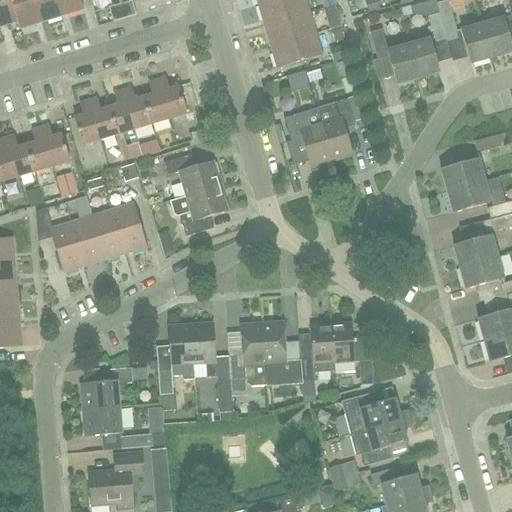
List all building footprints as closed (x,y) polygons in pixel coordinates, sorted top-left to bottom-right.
[(11,0),(0,0),(0,27),(17,22),(18,22),(11,0)] [(41,23),(33,0),(11,0),(18,22),(17,22),(20,29),(41,23)] [(33,0),(41,23),(61,17),(56,0),(33,0)] [(56,0),(61,17),(83,10),(79,0),(56,0)] [(119,0),(121,4),(109,8),(113,22),(136,15),(132,1),(135,0),(119,0)] [(304,0),(280,0),(259,6),(266,27),(309,14),(304,0)] [(364,0),(368,14),(380,11),(376,0),(364,0)] [(459,39),(457,31),(451,9),(448,0),(437,4),(440,14),(447,41),(447,42),(459,39)] [(440,14),(436,15),(432,1),(398,10),(401,19),(413,16),(428,18),(436,44),(447,41),(440,14)] [(309,14),(266,27),(272,48),(315,34),(309,14)] [(492,59),(511,53),(511,47),(504,18),(482,24),(492,59)] [(492,59),(482,24),(460,30),(470,65),(492,59)] [(418,79),(409,45),(387,51),(381,29),(369,33),(377,60),(389,57),(397,85),(418,79)] [(315,34),(272,48),(278,69),(322,56),(315,34)] [(418,79),(439,73),(430,40),(409,45),(418,79)] [(347,79),(354,77),(349,61),(338,64),(342,80),(347,79)] [(168,121),(186,115),(178,87),(168,89),(165,78),(156,80),(168,121)] [(168,121),(156,80),(149,82),(152,94),(143,97),(151,126),(168,121)] [(151,126),(143,97),(134,100),(131,88),(122,91),(134,131),(151,126)] [(113,93),(118,105),(109,108),(117,136),(134,131),(122,91),(113,93)] [(347,100),(317,108),(332,160),(351,155),(343,126),(356,123),(356,122),(366,119),(358,93),(346,96),(347,100)] [(117,136),(109,108),(100,110),(96,99),(89,101),(100,141),(117,136)] [(100,141),(89,101),(79,104),(83,116),(74,118),(83,146),(100,141)] [(316,108),(316,109),(284,118),(291,142),(304,139),(314,170),(316,172),(324,169),(325,167),(324,163),(332,160),(317,108),(316,108)] [(48,125),(40,128),(52,167),(70,161),(62,135),(52,138),(48,125)] [(35,142),(27,145),(35,172),(52,167),(40,128),(32,130),(35,142)] [(188,143),(202,139),(204,138),(201,130),(185,135),(188,143)] [(477,155),(508,146),(504,134),(474,143),(477,155)] [(14,135),(5,138),(18,177),(35,172),(27,145),(18,148),(14,135)] [(0,150),(1,153),(0,152),(0,181),(0,183),(18,177),(5,138),(0,139),(0,150)] [(143,155),(162,155),(162,140),(142,141),(143,155)] [(187,197),(222,187),(214,162),(196,168),(192,155),(165,163),(169,176),(179,173),(187,197)] [(447,193),(486,183),(479,160),(441,171),(447,193)] [(486,183),(447,193),(453,214),(491,203),(486,183)] [(177,218),(180,217),(186,237),(215,229),(211,217),(229,212),(222,187),(187,197),(169,202),(173,216),(177,218)] [(85,198),(77,200),(80,209),(88,206),(85,198)] [(511,214),(511,201),(487,209),(490,221),(511,214)] [(126,255),(147,248),(133,205),(112,211),(126,255)] [(50,231),(52,230),(46,210),(36,213),(38,243),(52,238),(50,231)] [(92,218),(105,261),(126,255),(112,211),(92,218)] [(511,214),(490,221),(483,223),(486,235),(511,227),(511,214)] [(105,261),(92,218),(71,224),(85,267),(105,261)] [(85,267),(71,224),(52,230),(50,231),(52,238),(63,274),(85,267)] [(453,247),(459,269),(497,259),(492,237),(453,247)] [(0,262),(14,261),(12,239),(0,239),(0,262)] [(497,259),(459,269),(464,290),(503,280),(497,259)] [(14,261),(0,262),(0,283),(16,282),(14,261)] [(503,297),(508,295),(511,294),(511,281),(500,285),(503,297)] [(16,282),(0,283),(0,305),(18,304),(16,282)] [(18,304),(0,305),(0,327),(20,325),(18,304)] [(484,342),(511,334),(511,310),(478,320),(484,342)] [(213,324),(190,326),(193,366),(194,366),(205,365),(206,379),(216,378),(213,324)] [(331,325),(334,364),(355,362),(352,324),(331,325)] [(20,325),(0,327),(0,349),(22,347),(20,325)] [(263,327),(266,376),(282,375),(281,363),(285,363),(283,325),(263,327)] [(334,373),(333,364),(334,364),(331,325),(311,327),(314,357),(302,358),(304,382),(314,381),(313,375),(334,373)] [(168,327),(171,367),(171,371),(158,372),(159,397),(173,396),(172,378),(182,378),(182,380),(184,382),(195,381),(194,366),(193,366),(190,326),(168,327)] [(229,360),(230,381),(247,380),(248,384),(252,388),(266,387),(266,376),(263,327),(242,328),(244,359),(229,360)] [(511,334),(484,342),(490,363),(511,357),(511,334)] [(362,386),(374,384),(372,360),(359,362),(362,386)] [(118,386),(133,384),(132,369),(108,371),(109,383),(82,386),(84,412),(120,409),(118,386)] [(219,414),(232,413),(230,381),(217,382),(219,414)] [(374,393),(351,400),(340,403),(350,435),(410,418),(408,411),(400,414),(396,399),(377,405),(374,393)] [(120,409),(84,412),(86,437),(122,434),(120,409)] [(366,454),(369,466),(392,459),(389,447),(409,441),(405,428),(412,426),(410,418),(350,435),(353,446),(359,444),(362,455),(366,454)] [(140,449),(154,448),(152,435),(121,438),(122,450),(140,449)] [(115,473),(88,475),(91,511),(107,511),(107,505),(115,504),(116,511),(124,511),(133,511),(132,503),(130,473),(143,472),(142,465),(141,455),(113,457),(115,473)] [(349,490),(345,478),(342,465),(328,469),(335,494),(349,490)] [(376,487),(383,485),(388,506),(383,507),(383,508),(389,506),(431,494),(429,486),(422,488),(418,475),(398,481),(394,469),(372,475),(376,487)] [(296,511),(296,509),(305,507),(301,493),(293,495),(266,501),(268,511),(296,511)] [(428,511),(426,504),(433,501),(431,494),(389,506),(383,508),(383,511),(428,511)]
